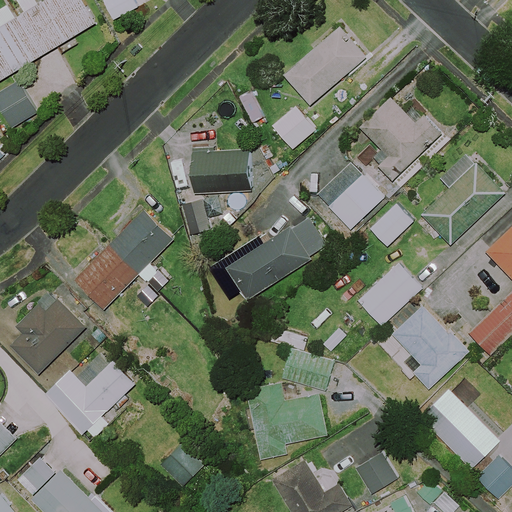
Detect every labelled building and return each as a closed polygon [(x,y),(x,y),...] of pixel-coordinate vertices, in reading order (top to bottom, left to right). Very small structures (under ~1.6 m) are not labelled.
[(96,24),(81,0),(46,0),(38,5),(34,0),(16,0),(25,14),(16,20),(7,6),(0,10),(0,110),(11,129),(37,113),(13,74),(96,24)] [(368,57),(342,26),(284,74),(310,105),(368,57)] [(417,123),(392,97),(361,128),(389,156),(379,166),(393,180),(442,132),(425,115),(417,123)] [(316,130),(297,106),(273,126),(292,150),(316,130)] [(0,160),(10,153),(0,140),(0,160)] [(249,193),(248,148),(192,149),(193,195),(249,193)] [(506,192),(478,163),(422,216),(450,245),(506,192)] [(384,198),(362,176),(329,207),(351,230),(384,198)] [(413,222),(395,203),(370,228),(387,246),(413,222)] [(136,278),(147,290),(149,287),(154,292),(164,282),(156,273),(160,269),(152,261),(175,239),(145,210),(75,280),(105,309),(136,278)] [(313,258),(292,225),(228,265),(233,274),(249,299),(287,275),(313,258)] [(511,290),(469,332),(489,354),(511,332),(511,229),(488,252),(511,278),(511,290)] [(421,288),(398,264),(358,300),(381,325),(421,288)] [(86,327),(59,299),(45,313),(39,306),(21,324),(28,331),(12,346),(39,373),(86,327)] [(466,352),(422,306),(393,334),(421,364),(413,372),(429,388),(466,352)] [(307,335),(279,331),(277,346),(304,350),(307,335)] [(332,362),(290,350),(282,377),(324,390),(332,362)] [(70,370),(45,393),(84,434),(88,430),(95,438),(110,423),(103,415),(136,384),(114,360),(86,387),(70,370)] [(289,391),(283,392),(282,382),(246,388),(259,460),(288,454),(286,443),(326,436),(319,392),(290,397),(289,391)] [(501,441),(448,388),(420,417),(473,470),(501,441)] [(0,456),(18,439),(0,420),(0,456)] [(205,465),(183,443),(162,464),(183,486),(205,465)] [(396,478),(381,452),(356,467),(371,493),(396,478)] [(511,483),(511,469),(498,455),(476,476),(497,498),(511,483)] [(324,493),(307,462),(275,479),(292,511),(341,511),(350,507),(338,486),(324,493)] [(49,484),(32,467),(17,483),(45,511),(105,511),(63,469),(49,484)] [(452,511),(459,505),(429,479),(417,492),(439,511),(452,511)] [(14,511),(0,494),(0,511),(14,511)] [(511,511),(511,500),(507,494),(495,504),(502,511),(511,511)] [(390,505),(393,511),(412,511),(410,509),(404,497),(390,505)]
